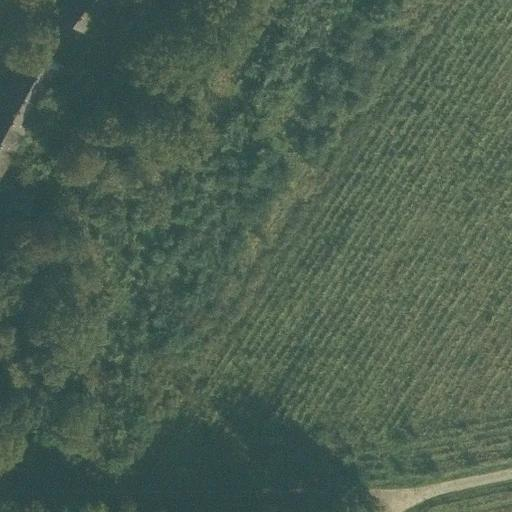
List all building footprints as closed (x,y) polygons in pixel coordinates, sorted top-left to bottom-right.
[(101,6),(92,0),(63,0),(59,6),(85,26),(101,6)] [(57,63),(27,47),(15,69),(45,85),(57,63)] [(45,85),(15,69),(3,91),(32,107),(45,85)] [(32,107),(3,91),(0,97),(0,118),(20,129),(32,107)] [(20,129),(0,118),(0,147),(8,152),(20,129)] [(0,167),(8,152),(0,147),(0,167)] [(13,203),(0,214),(0,242),(27,220),(13,203)]
